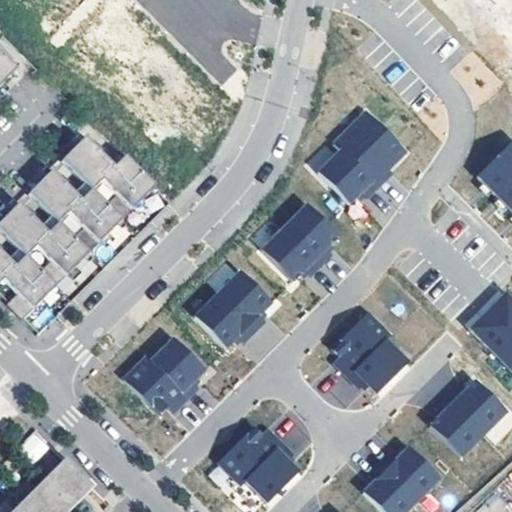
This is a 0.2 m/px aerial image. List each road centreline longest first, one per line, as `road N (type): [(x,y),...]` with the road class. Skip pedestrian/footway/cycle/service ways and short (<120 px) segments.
road 1 (residential): [(300,0),(269,118),(238,177),(30,379)]
road 2 (residential): [(269,369),(372,261),(456,130),(458,109),(442,81),(357,0)]
road 3 (residential): [(144,491),(269,369)]
road 4 (unclassified): [(30,379),(144,491)]
road 5 (residential): [(346,443),(441,346)]
